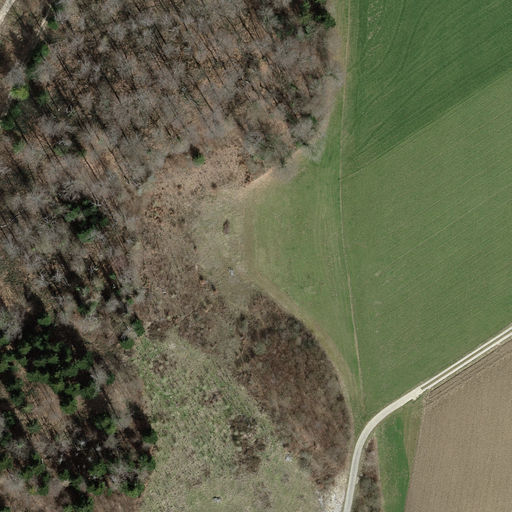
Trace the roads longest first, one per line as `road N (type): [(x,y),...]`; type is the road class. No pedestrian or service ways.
road 1 (motorway): [(161,0),(186,298),(220,511)]
road 2 (motorway): [(269,511),(224,161),(214,0)]
road 3 (track): [(511,327),(393,405),(358,439),(344,511)]
road 4 (track): [(0,122),(54,0)]
